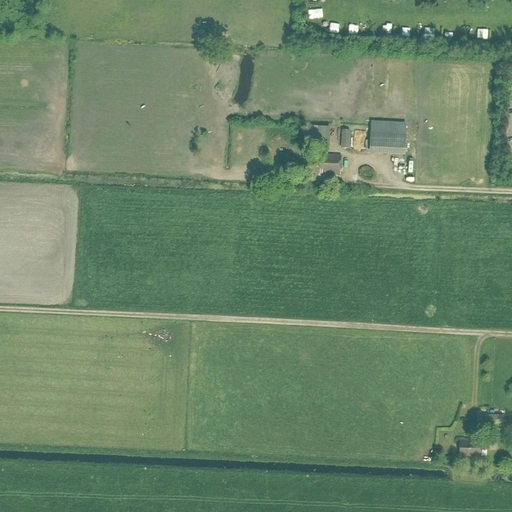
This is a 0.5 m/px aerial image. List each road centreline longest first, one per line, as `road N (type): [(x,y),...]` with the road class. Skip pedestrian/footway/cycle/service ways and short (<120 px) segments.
road 1 (track): [(0,309),(511,334)]
road 2 (unclassified): [(511,192),(382,186)]
